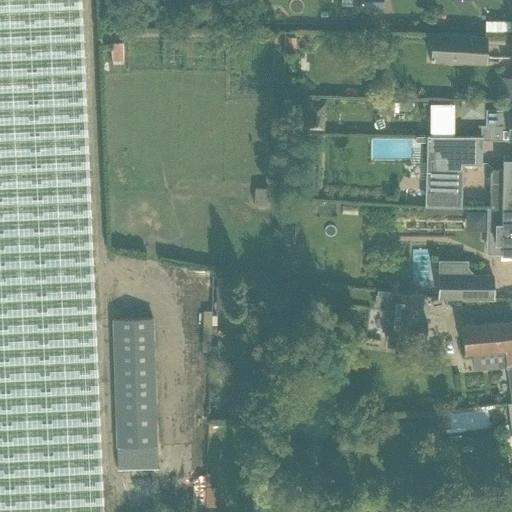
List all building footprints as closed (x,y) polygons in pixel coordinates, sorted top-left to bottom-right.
[(101,511),(79,0),(0,0),(0,511),(101,511)] [(359,0),(359,8),(382,8),(382,0),(359,0)] [(429,62),(483,64),(484,37),(431,34),(429,62)] [(110,60),(122,59),(121,43),(110,43),(110,60)] [(511,95),(511,72),(511,77),(500,77),(499,96),(511,95)] [(462,115),(481,115),(481,100),(462,100),(462,115)] [(376,102),(376,115),(391,115),(392,102),(376,102)] [(507,141),(511,140),(511,109),(486,109),(485,127),(501,127),(507,128),(507,141)] [(478,163),(480,136),(471,136),(452,136),(426,136),(426,140),(426,177),(459,177),(460,162),(469,162),(478,163)] [(511,208),(511,156),(503,156),(503,170),(492,170),(489,172),(489,193),(501,193),(501,209),(511,208)] [(255,188),(254,203),(266,204),(267,188),(255,188)] [(459,208),(459,192),(426,192),(426,208),(459,208)] [(503,234),(503,254),(511,254),(511,208),(501,209),(489,208),(489,234),(503,234)] [(282,225),(281,243),(293,243),(294,226),(282,225)] [(437,298),(492,299),(492,275),(437,275),(437,298)] [(241,278),(239,293),(257,296),(259,280),(241,278)] [(278,282),(277,290),(288,291),(289,283),(278,282)] [(386,307),(383,334),(424,339),(426,321),(420,320),(423,295),(391,291),(389,308),(386,307)] [(117,448),(117,470),(157,469),(156,447),(157,447),(152,318),(111,320),(115,448),(117,448)] [(511,349),(511,336),(510,321),(461,328),(461,326),(460,326),(463,354),(463,356),(501,351),(511,349)] [(511,349),(501,351),(504,369),(505,368),(510,403),(511,402),(511,349)]
